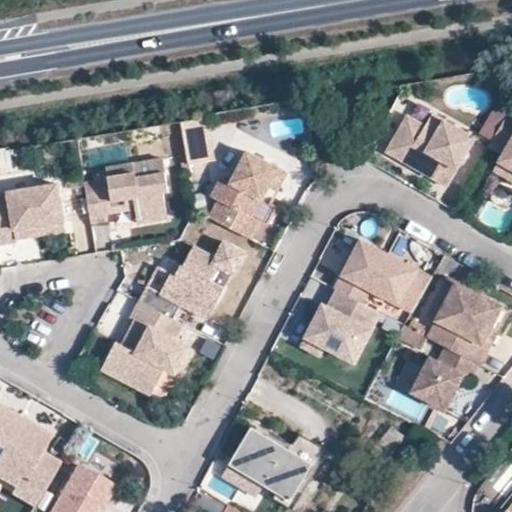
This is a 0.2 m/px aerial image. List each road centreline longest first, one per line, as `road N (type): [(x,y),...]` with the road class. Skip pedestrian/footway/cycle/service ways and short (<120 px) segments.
road 1 (residential): [(511,269),(379,192),(331,196),(188,465)]
road 2 (primary): [(22,58),(377,0)]
road 3 (residential): [(42,381),(108,269),(10,285),(0,304)]
road 4 (residential): [(42,381),(188,465)]
road 5 (residential): [(511,408),(428,511)]
